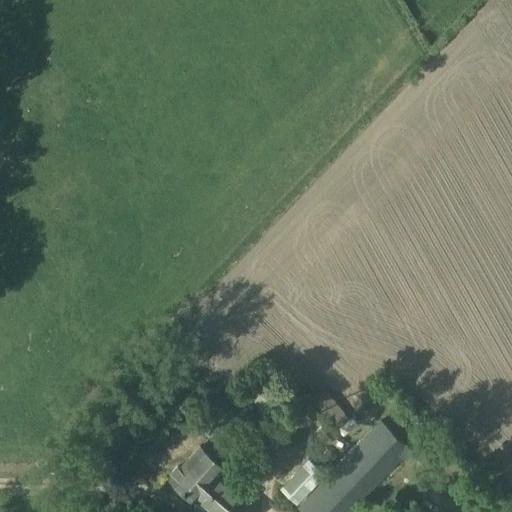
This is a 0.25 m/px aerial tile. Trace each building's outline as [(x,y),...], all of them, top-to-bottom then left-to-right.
[(50,155),(51,188),(61,188),(60,155),(50,155)] [(60,361),(60,337),(10,336),(8,451),(24,452),(25,407),(36,407),(38,360),(60,361)] [(238,389),(221,406),(244,429),(261,411),(238,389)] [(328,391),(314,401),(336,431),(349,420),(328,391)] [(326,475),(296,507),(301,511),(352,511),(411,450),(379,419),(326,475)] [(199,446),(170,479),(195,501),(196,500),(208,511),(250,511),(255,507),(218,474),(224,468),(199,446)] [(306,456),(278,487),(296,507),(326,475),(306,456)]
